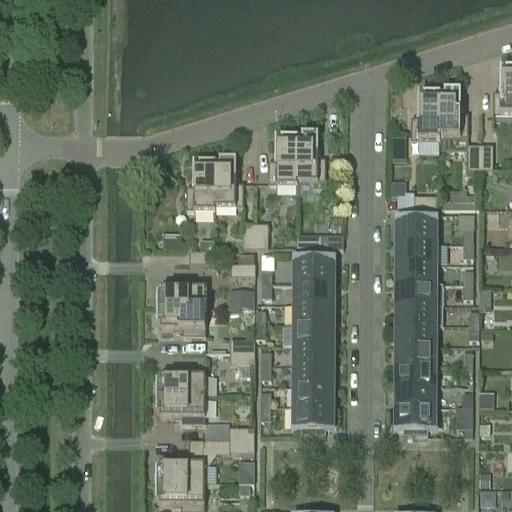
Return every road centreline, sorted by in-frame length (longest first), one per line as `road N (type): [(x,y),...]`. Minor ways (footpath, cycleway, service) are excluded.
road 1 (residential): [(365,511),(366,85)]
road 2 (residential): [(78,152),(76,511)]
road 3 (residential): [(78,152),(150,147),(366,85)]
road 4 (unclassified): [(2,511),(4,329)]
road 5 (unclassified): [(4,329),(9,151)]
road 6 (residential): [(366,85),(511,36)]
road 7 (unclassified): [(9,151),(9,0)]
